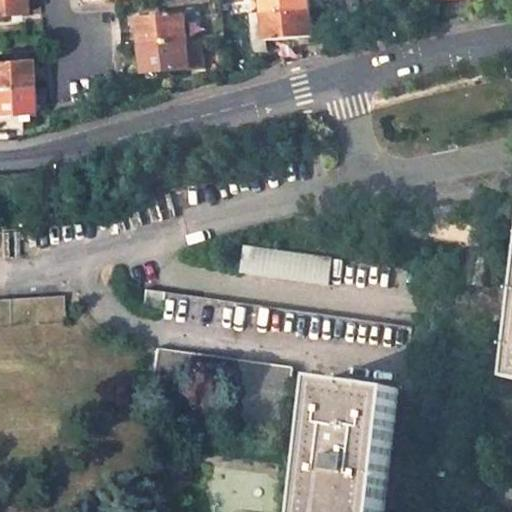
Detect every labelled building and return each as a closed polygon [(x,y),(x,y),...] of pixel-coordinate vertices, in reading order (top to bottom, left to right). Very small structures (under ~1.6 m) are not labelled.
[(0,0),(0,20),(18,19),(16,0),(0,0)] [(313,10),(312,0),(262,0),(263,13),(313,10)] [(314,37),(313,10),(263,13),(265,40),(314,37)] [(134,22),(136,48),(180,46),(179,19),(134,22)] [(182,73),(180,46),(136,48),(137,76),(182,73)] [(0,88),(29,87),(28,60),(0,61),(0,88)] [(0,115),(31,114),(29,87),(0,88),(0,115)] [(242,245),(239,273),(329,282),(332,254),(242,245)] [(413,324),(145,288),(141,318),(409,355),(413,324)] [(0,301),(0,327),(62,324),(60,298),(0,301)] [(296,369),(157,350),(153,376),(292,396),(296,369)] [(323,386),(321,402),(307,511),(385,511),(401,395),(323,386)]
